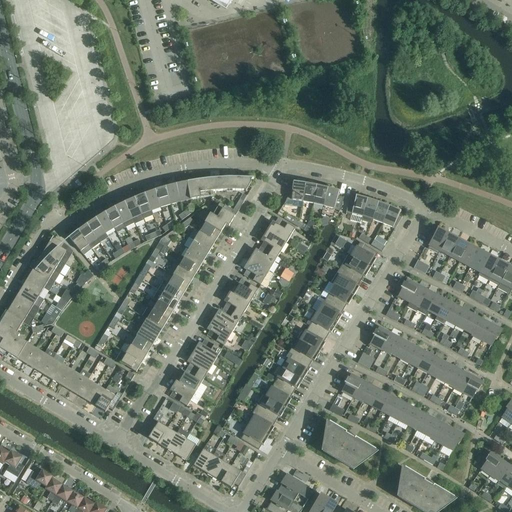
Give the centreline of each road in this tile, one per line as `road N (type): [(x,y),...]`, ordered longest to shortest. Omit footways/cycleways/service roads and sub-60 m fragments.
road 1 (residential): [(0,300),(47,223),(69,221),(109,193),(182,169),(282,168)]
road 2 (residential): [(114,442),(282,168)]
road 3 (residential): [(426,208),(279,450)]
road 4 (tertiary): [(0,259),(38,180),(0,26)]
road 5 (residential): [(136,511),(0,430)]
road 6 (residential): [(282,168),(353,177),(426,208)]
road 7 (residential): [(228,511),(114,442)]
road 8 (residential): [(114,442),(0,374)]
